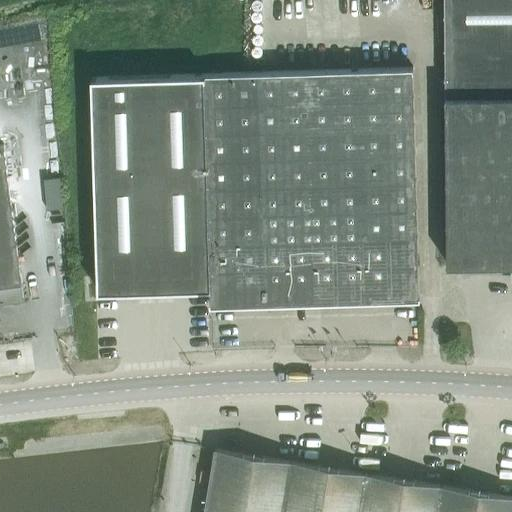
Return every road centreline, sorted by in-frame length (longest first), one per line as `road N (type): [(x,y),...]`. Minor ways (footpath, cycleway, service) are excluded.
road 1 (unclassified): [(0,405),(255,382),(511,388)]
road 2 (unknown): [(435,384),(424,37),(397,24),(263,29)]
